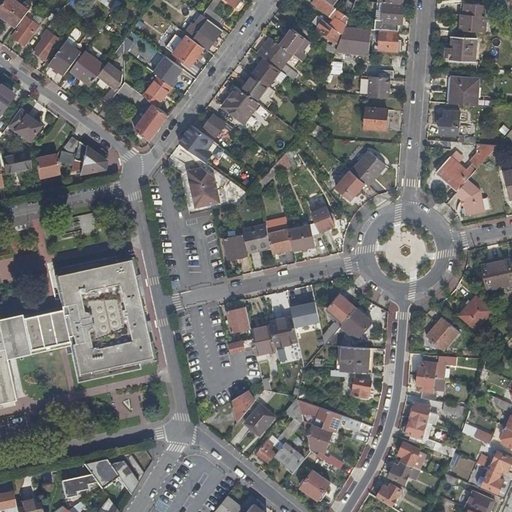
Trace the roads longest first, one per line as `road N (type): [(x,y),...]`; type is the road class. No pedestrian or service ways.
road 1 (residential): [(403,294),(390,415),(342,511)]
road 2 (residential): [(133,180),(270,0)]
road 3 (residential): [(426,0),(408,211)]
road 4 (residential): [(161,306),(365,262)]
road 5 (residential): [(0,468),(184,428)]
road 6 (residential): [(133,180),(121,150),(0,58)]
road 7 (residential): [(0,214),(133,180)]
road 8 (residential): [(184,428),(291,511)]
road 9 (residential): [(133,180),(161,306)]
road 10 (residential): [(161,306),(184,428)]
